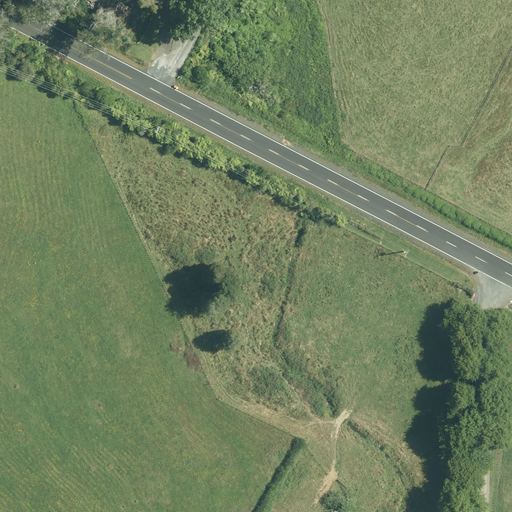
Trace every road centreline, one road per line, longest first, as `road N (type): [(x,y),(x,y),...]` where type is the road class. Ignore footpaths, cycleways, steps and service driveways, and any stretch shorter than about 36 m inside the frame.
road 1 (tertiary): [(0,9),(511,275)]
road 2 (unknown): [(490,264),(474,511)]
